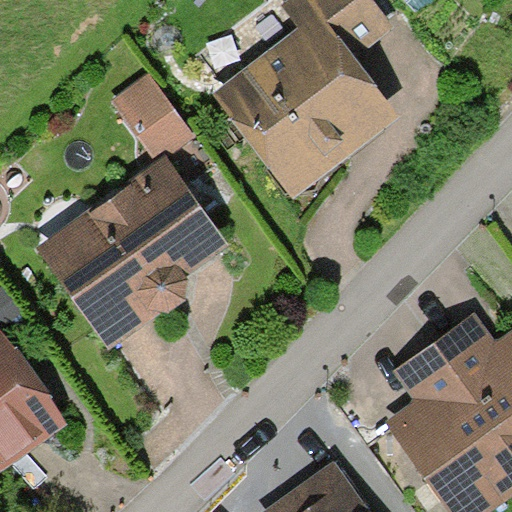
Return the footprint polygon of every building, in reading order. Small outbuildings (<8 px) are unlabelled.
[(289,33),(198,100),(279,208),(392,124),(346,62),(387,32),(363,0),(287,0),(273,11),(289,33)] [(163,161),(22,245),(94,365),(193,306),(171,270),(214,245),(163,161)] [(461,322),(416,353),(511,490),(511,331),(511,330),(481,351),(461,322)] [(0,468),(61,423),(0,341),(0,468)] [(424,511),(480,511),(511,490),(416,353),(388,372),(411,406),(371,433),(424,511)] [(361,511),(329,463),(258,511),(361,511)]
